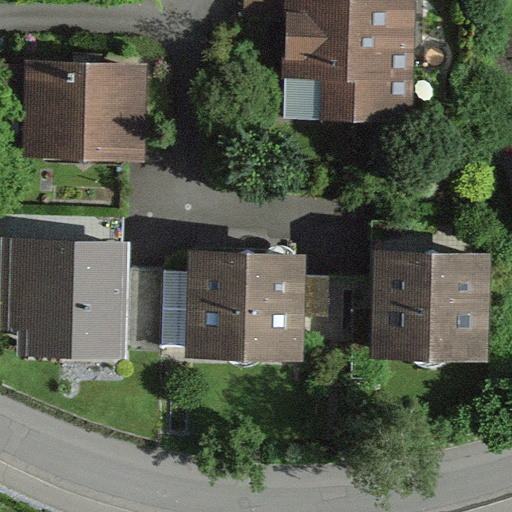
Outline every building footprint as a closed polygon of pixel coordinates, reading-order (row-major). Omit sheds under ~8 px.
[(246,0),(247,14),(285,14),(286,114),(415,113),(413,0),(246,0)] [(149,54),(28,51),(25,144),(146,148),(149,54)] [(511,87),(501,91),(509,113),(511,112),(511,87)] [(305,232),(190,230),(188,345),(302,348),(303,310),(332,311),(333,262),(305,261),(305,232)] [(128,234),(5,231),(3,341),(125,344),(127,269),(128,234)] [(492,236),(376,232),(374,283),(372,344),(488,348),(492,236)]
